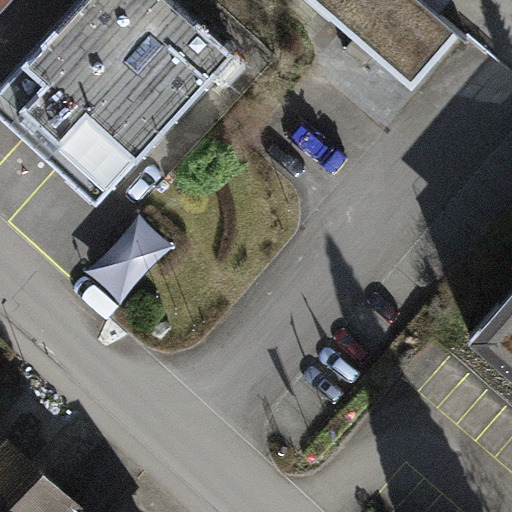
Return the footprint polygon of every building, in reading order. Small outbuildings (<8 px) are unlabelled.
[(229,64),(160,0),(87,0),(0,92),(0,127),(88,211),(229,64)] [(315,0),(416,85),(461,32),(423,0),(315,0)] [(92,281),(124,310),(176,253),(144,224),(92,281)] [(511,283),(471,330),(511,366),(511,283)] [(0,441),(0,511),(71,511),(76,507),(0,441)]
